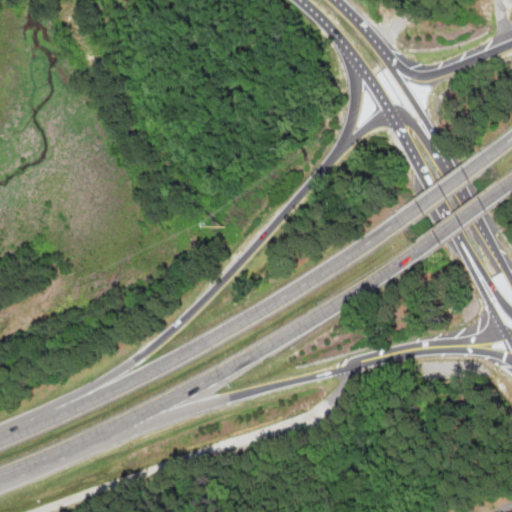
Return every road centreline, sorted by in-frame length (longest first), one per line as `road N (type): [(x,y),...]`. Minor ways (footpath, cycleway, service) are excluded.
road 1 (trunk): [(389,110),(339,150),(179,326),(2,440)]
road 2 (trunk): [(0,476),(213,376),(422,248)]
road 3 (trunk): [(404,219),(237,325),(0,440)]
road 4 (secondary): [(300,0),(376,88),(511,345)]
road 5 (residential): [(36,511),(316,414),(347,386),(350,367)]
road 6 (secondary): [(511,279),(398,76),(334,0)]
road 7 (trunk): [(81,443),(108,442),(194,407),(350,367)]
road 8 (secondary): [(416,163),(511,313)]
road 9 (trunk): [(350,367),(454,349),(511,359)]
road 10 (residential): [(503,329),(371,354),(350,367)]
road 11 (trunk): [(510,43),(426,76),(380,51)]
